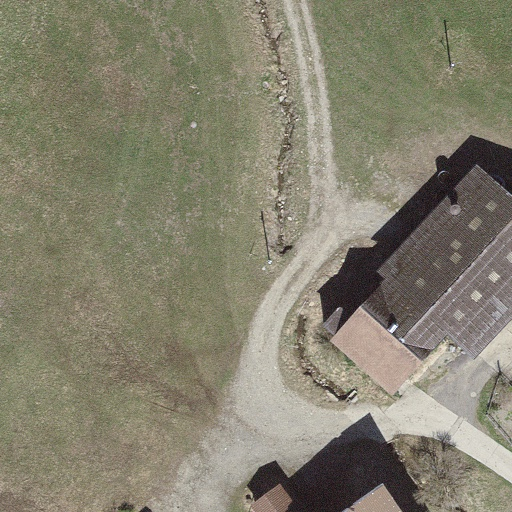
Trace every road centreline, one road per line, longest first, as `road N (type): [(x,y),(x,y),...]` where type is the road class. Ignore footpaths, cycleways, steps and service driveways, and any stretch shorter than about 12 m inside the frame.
road 1 (track): [(299,0),(308,87),(345,211),(274,303),(262,342),(271,405),(311,447)]
road 2 (track): [(511,469),(415,410),(240,471),(188,511)]
